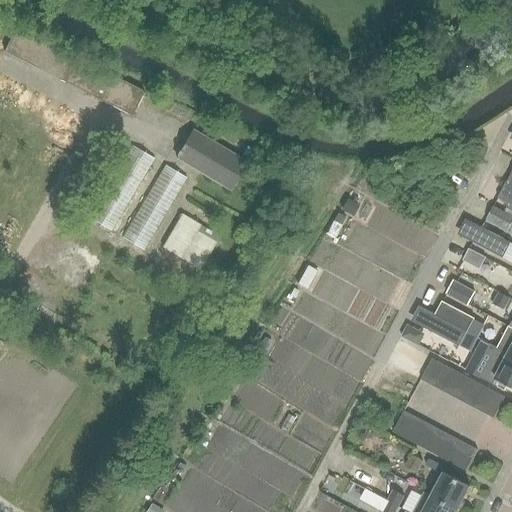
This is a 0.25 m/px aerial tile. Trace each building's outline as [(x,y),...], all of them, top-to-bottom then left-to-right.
[(132,116),(144,92),(17,28),(4,52),(132,116)] [(230,190),(247,163),(193,131),(177,159),(230,190)] [(112,232),(155,160),(133,146),(90,219),(112,232)] [(144,251),(187,179),(165,166),(122,238),(144,251)] [(511,190),(504,186),(497,200),(511,208),(511,190)] [(347,200),(342,210),(353,216),(358,206),(347,200)] [(511,223),(511,218),(493,208),(486,221),(507,232),(511,223)] [(338,214),(326,234),(334,239),(345,219),(338,214)] [(181,215),(162,248),(200,269),(218,236),(181,215)] [(511,246),(511,245),(467,222),(459,237),(504,261),(511,246)] [(469,251),(463,262),(479,270),(485,260),(469,251)] [(307,266),(297,284),(306,289),(316,271),(307,266)] [(468,306),(476,293),(455,282),(448,295),(468,306)] [(509,300),(499,295),(494,305),(504,310),(509,300)] [(436,317),(478,340),(484,327),(474,322),(475,321),(443,304),(436,317)] [(436,317),(428,332),(459,349),(460,348),(470,353),(478,340),(436,317)] [(419,346),(425,335),(408,326),(402,337),(419,346)] [(511,358),(511,330),(510,329),(509,328),(498,349),(491,346),(491,347),(511,358)] [(264,338),(259,347),(267,351),(272,342),(264,338)] [(511,388),(511,358),(491,347),(486,355),(492,358),(481,378),(494,385),(497,380),(511,388)] [(421,381),(432,387),(443,366),(433,360),(421,381)] [(432,387),(442,392),(453,371),(443,366),(432,387)] [(442,392),(453,398),(464,376),(453,371),(442,392)] [(453,398),(463,403),(474,382),(464,376),(453,398)] [(463,403),(473,409),(484,387),(474,382),(463,403)] [(473,409),(484,414),(495,393),(484,387),(473,409)] [(484,414),(494,420),(505,398),(495,393),(484,414)] [(404,439),(415,418),(405,412),(393,433),(404,439)] [(415,418),(404,439),(414,444),(425,423),(415,418)] [(425,423),(414,444),(424,450),(436,429),(425,423)] [(446,434),(436,429),(424,450),(435,455),(446,434)] [(202,430),(198,437),(204,440),(208,433),(202,430)] [(457,440),(446,434),(435,455),(445,461),(457,440)] [(467,445),(457,440),(445,461),(456,466),(467,445)] [(477,451),(467,445),(456,466),(466,472),(477,451)] [(346,486),(371,501),(385,477),(360,462),(346,486)] [(459,511),(471,489),(445,475),(434,496),(425,492),(425,493),(432,497),(459,511)] [(388,502),(399,508),(405,497),(394,492),(388,502)] [(458,511),(459,511),(432,497),(425,493),(414,511),(458,511)] [(396,511),(399,508),(388,502),(383,511),(396,511)]
